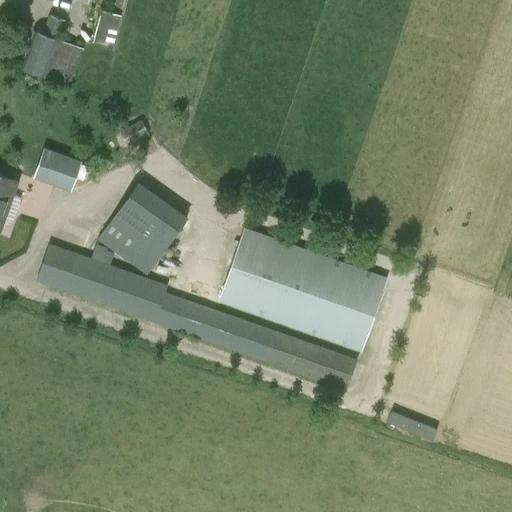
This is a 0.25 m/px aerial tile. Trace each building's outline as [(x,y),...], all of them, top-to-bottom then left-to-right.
[(92,41),(111,46),(113,47),(121,15),(100,10),(92,41)] [(49,14),(42,34),(32,31),(19,67),(68,86),(82,49),(59,40),(66,20),(49,14)] [(141,120),(120,131),(128,146),(149,135),(141,120)] [(225,168),(241,143),(214,126),(198,151),(225,168)] [(33,177),(71,190),(81,160),(43,147),(33,177)] [(21,197),(12,193),(16,181),(0,175),(0,226),(3,219),(12,222),(21,197)] [(168,284),(110,264),(114,251),(147,274),(188,217),(138,181),(98,238),(88,231),(66,224),(63,231),(58,230),(51,244),(48,243),(35,280),(154,322),(168,284)] [(361,351),(387,277),(243,227),(217,301),(361,351)] [(356,359),(177,296),(166,326),(346,389),(356,359)]
